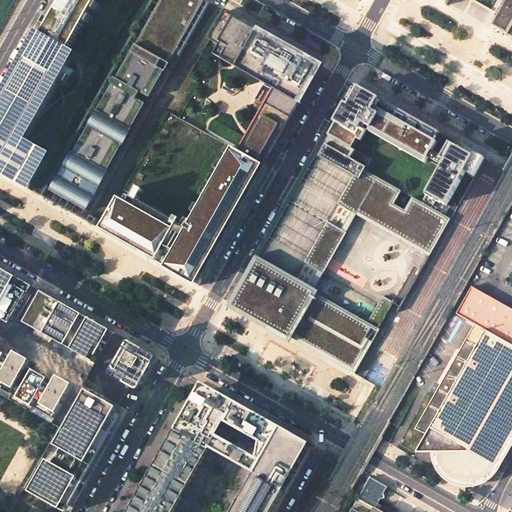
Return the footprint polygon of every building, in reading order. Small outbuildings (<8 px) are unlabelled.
[(88,15),(92,9),(95,2),(96,0),(55,0),(38,31),(67,48),(69,49),(84,21),(88,15)] [(113,163),(123,145),(120,143),(128,128),(132,130),(146,104),(137,99),(141,92),(151,98),(175,54),(179,56),(209,3),(203,0),(161,0),(117,78),(116,78),(114,79),(113,80),(113,81),(112,82),(112,83),(112,84),(112,85),(74,152),(73,151),(51,190),(87,211),(106,178),(105,178),(113,163)] [(511,0),(493,0),(478,27),(498,38),(511,45),(511,0)] [(267,167),(323,67),(297,52),(294,57),(283,50),(286,45),(242,20),(226,12),(210,40),(221,46),(215,56),(275,89),(239,152),(267,167)] [(13,143),(58,65),(55,63),(60,54),(63,56),(67,48),(38,31),(32,41),(34,42),(30,49),(28,48),(0,98),(0,171),(7,175),(6,176),(31,190),(47,162),(35,155),(13,143)] [(57,87),(67,71),(68,68),(71,63),(62,58),(63,56),(60,54),(55,63),(58,65),(13,143),(35,155),(36,152),(25,146),(57,87)] [(437,131),(356,85),(341,111),(344,113),(342,118),(338,116),(328,135),(330,136),(352,148),(358,137),(359,137),(365,125),(371,128),(372,128),(399,143),(400,140),(424,154),(429,145),(437,131)] [(324,273),(358,212),(431,253),(441,236),(439,235),(445,224),(447,225),(451,219),(432,208),(422,203),(412,197),(405,210),(394,204),(401,191),(365,170),(366,168),(362,165),(351,159),(356,151),(352,148),(330,136),(325,144),(262,257),(258,263),(293,283),(312,293),(324,273)] [(427,159),(433,148),(429,145),(424,154),(400,140),(399,143),(415,153),(427,159)] [(447,205),(466,172),(474,177),(485,158),(456,141),(441,167),(422,203),(432,208),(436,200),(447,205)] [(170,269),(200,286),(267,167),(239,152),(230,147),(200,201),(204,204),(192,226),(191,225),(188,230),(193,233),(178,259),(176,258),(175,259),(170,269)] [(139,201),(144,191),(138,187),(131,198),(138,202),(139,201)] [(188,230),(191,225),(186,223),(183,227),(178,224),(173,221),(174,221),(139,201),(138,202),(131,198),(129,202),(125,200),(124,203),(174,232),(163,251),(175,259),(176,258),(178,259),(193,233),(188,230)] [(119,201),(118,200),(104,225),(160,256),(163,251),(174,232),(124,203),(119,201)] [(160,256),(104,225),(101,230),(157,261),(160,256)] [(289,294),(287,293),(293,283),(258,263),(257,263),(234,302),(270,323),(277,310),(279,312),(289,294)] [(30,285),(0,267),(0,316),(11,323),(14,317),(32,286),(30,285)] [(366,324),(312,293),(293,283),(287,293),(289,294),(279,312),(277,310),(270,323),(269,325),(270,325),(271,323),(355,371),(354,373),(355,373),(380,329),(379,328),(393,303),(394,301),(383,295),(366,324)] [(511,446),(511,310),(472,288),(457,315),(474,324),(415,429),(426,434),(416,452),(428,452),(431,452),(432,452),(468,451),(499,470),(511,446)] [(110,330),(87,317),(76,311),(60,302),(50,296),(40,290),(38,289),(17,326),(29,333),(72,357),(68,364),(88,375),(95,363),(113,332),(110,330)] [(145,383),(157,361),(155,356),(133,343),(130,343),(129,344),(128,345),(116,367),(116,368),(116,370),(116,371),(117,372),(132,380),(139,384),(145,383)] [(13,358),(0,351),(0,381),(21,393),(18,399),(33,408),(36,402),(58,414),(74,385),(59,376),(55,382),(28,367),(31,361),(16,352),(13,358)] [(272,511),(311,444),(265,418),(202,382),(196,394),(128,511),(272,511)] [(71,511),(76,504),(97,468),(128,411),(118,406),(98,394),(91,390),(32,494),(64,511),(71,511)] [(468,451),(432,452),(432,458),(434,464),(437,470),(440,475),(445,479),(450,483),(456,486),(462,487),(468,488),(474,487),(480,486),(486,483),(491,479),(495,475),(499,470),(468,451)] [(381,511),(375,509),(387,487),(370,478),(358,499),(350,511),(381,511)]
